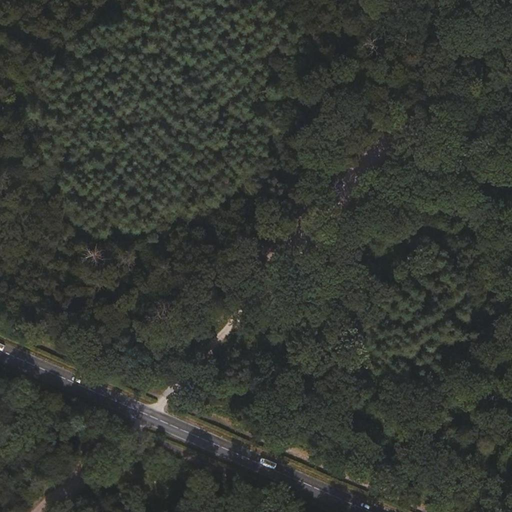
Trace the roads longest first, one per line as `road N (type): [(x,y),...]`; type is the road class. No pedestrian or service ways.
road 1 (unclassified): [(132,410),(337,176)]
road 2 (secondary): [(132,410),(365,511)]
road 3 (track): [(337,176),(496,0)]
road 4 (secondary): [(0,352),(132,410)]
road 5 (track): [(41,511),(132,410)]
